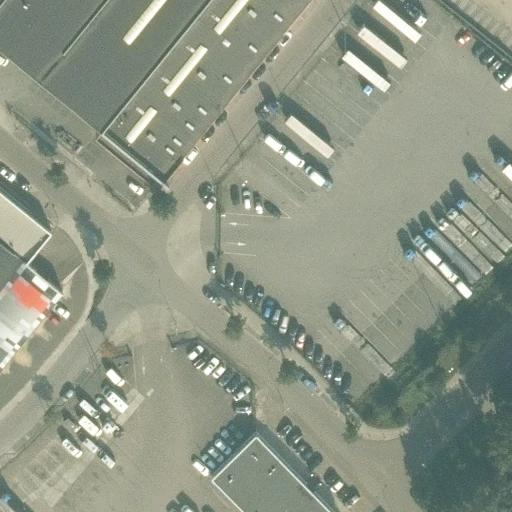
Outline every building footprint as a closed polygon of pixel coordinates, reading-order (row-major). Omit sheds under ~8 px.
[(6,0),(21,12),(30,0),(6,0)] [(30,0),(21,12),(62,45),(98,0),(30,0)] [(139,157),(134,163),(158,182),(183,151),(305,0),(98,0),(62,45),(39,74),(100,124),(99,125),(100,126),(95,132),(119,151),(124,145),(139,157)] [(414,72),(419,69),(399,38),(403,32),(441,57),(451,51),(395,13),(392,16),(368,0),(327,61),(334,71),(338,68),(352,78),(354,81),(325,99),(327,101),(318,113),(323,121),(330,126),(321,139),(328,143),(326,146),(336,153),(368,105),(410,78),(414,72)] [(254,156),(246,168),(295,200),(310,176),(266,147),(258,159),(254,156)] [(0,364),(62,289),(62,288),(26,259),(38,244),(51,228),(0,186),(0,364)] [(99,410),(4,511),(60,511),(129,438),(99,410)] [(259,511),(298,474),(255,431),(212,474),(249,511),(259,511)] [(335,511),(298,474),(259,511),(335,511)]
